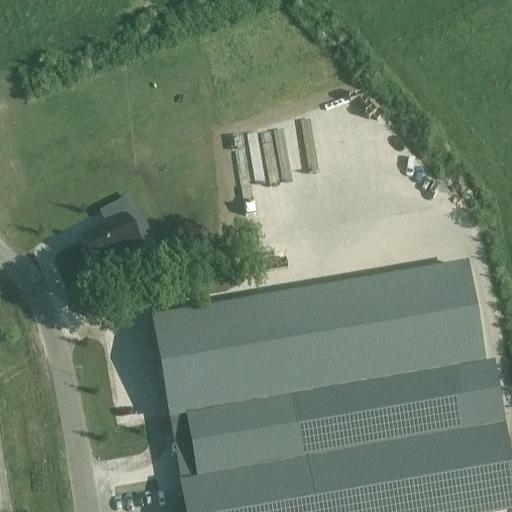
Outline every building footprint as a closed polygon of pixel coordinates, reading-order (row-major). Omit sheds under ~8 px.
[(124,219),(81,241),(87,252),(83,253),(89,264),(92,263),(98,273),(140,251),(124,219)] [(154,325),(170,424),(494,372),(478,273),(154,325)] [(511,356),(511,335),(499,337),(503,358),(511,356)] [(170,424),(180,488),(504,436),(494,372),(170,424)] [(184,511),(511,511),(511,485),(504,436),(180,488),(184,511)]
